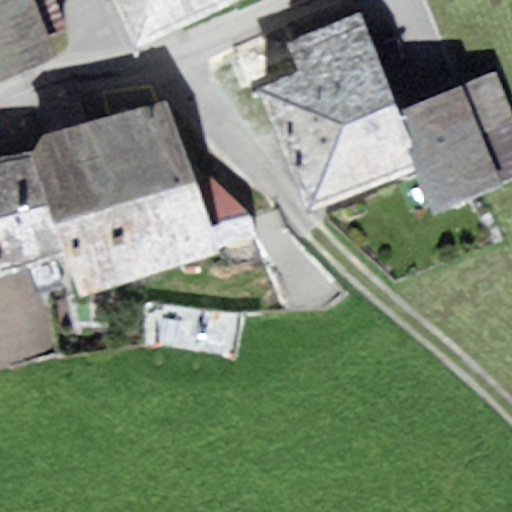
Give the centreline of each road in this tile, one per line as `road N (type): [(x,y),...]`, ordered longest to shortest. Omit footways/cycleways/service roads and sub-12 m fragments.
road 1 (track): [(157,55),(300,213),(511,424)]
road 2 (unclassified): [(0,118),(291,0)]
